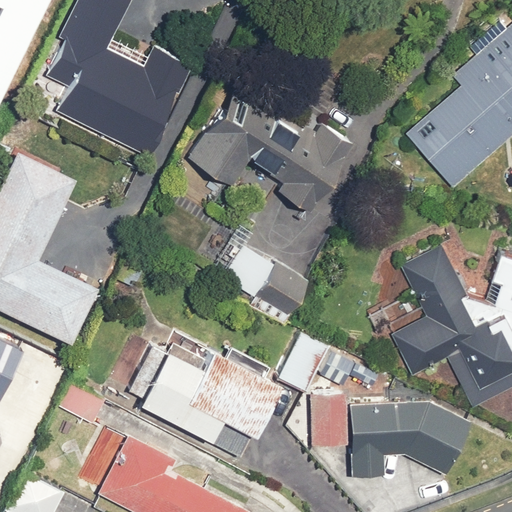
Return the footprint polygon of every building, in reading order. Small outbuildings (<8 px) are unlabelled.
[(0,0),(0,94),(46,0),(0,0)] [(140,63),(101,40),(124,0),(84,0),(46,66),(66,77),(56,94),(147,148),(202,55),(159,30),(140,63)] [(460,83),(399,135),(411,149),(418,143),(447,177),(511,122),(511,14),(506,19),(499,11),(441,60),(460,83)] [(235,71),(183,159),(226,184),(243,157),(279,178),(273,187),(315,212),(356,143),(235,71)] [(73,176),(12,146),(0,169),(0,311),(66,343),(94,284),(35,255),(73,176)] [(444,349),(471,406),(511,386),(511,256),(497,252),(489,277),(501,281),(495,301),(463,291),(439,238),(396,258),(422,314),(389,329),(407,367),(444,349)] [(274,261),(237,239),(215,276),(252,298),(274,261)] [(319,335),(295,326),(275,378),(298,387),(319,335)] [(164,346),(134,400),(213,443),(227,418),(255,433),(280,386),(211,349),(201,366),(164,346)] [(347,391),(310,390),(310,446),(347,446),(347,401),(347,391)] [(380,452),(409,452),(442,469),(465,423),(424,401),(347,401),(347,446),(347,475),(380,475),(380,452)] [(126,431),(95,491),(134,511),(241,511),(243,509),(165,469),(173,455),(126,431)] [(10,511),(53,511),(66,489),(22,466),(0,507),(10,511)]
